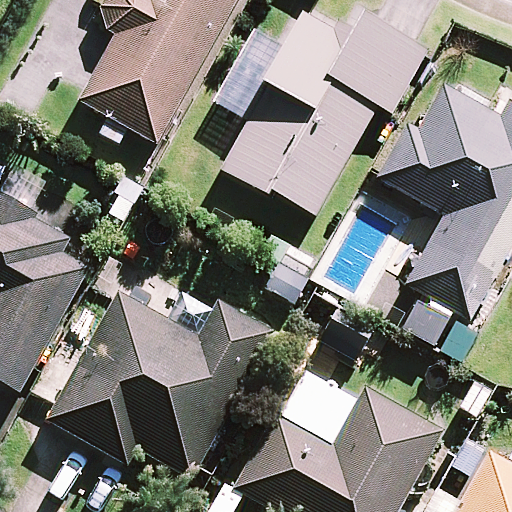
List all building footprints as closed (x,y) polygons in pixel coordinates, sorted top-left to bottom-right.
[(114,44),(79,104),(110,122),(101,137),(116,146),(126,130),(156,148),(243,0),(108,0),(108,2),(105,8),(104,13),(103,19),(104,25),(105,31),(108,36),(111,41),(114,44)] [(223,174),(270,201),(274,195),(316,219),(378,109),(393,117),(429,55),(354,13),(344,30),(309,10),(286,51),(258,34),(217,107),(250,126),(223,174)] [(500,122),(443,91),(418,138),(408,132),(381,184),(446,219),(408,290),(473,324),(511,250),(511,107),(509,106),(500,122)] [(76,244),(0,200),(0,384),(20,395),(90,272),(67,260),(76,244)] [(261,256),(280,269),(267,289),(292,306),(316,270),(301,260),(272,240),(261,256)] [(362,273),(332,256),(314,288),(345,305),(362,273)] [(199,340),(118,297),(49,426),(127,468),(136,453),(194,483),(274,334),(218,304),(199,340)] [(375,335),(340,314),(321,346),(356,366),(375,335)] [(399,511),(442,437),(364,393),(334,448),(278,416),(235,493),(269,511),(399,511)] [(511,511),(511,470),(465,445),(429,511),(511,511)]
